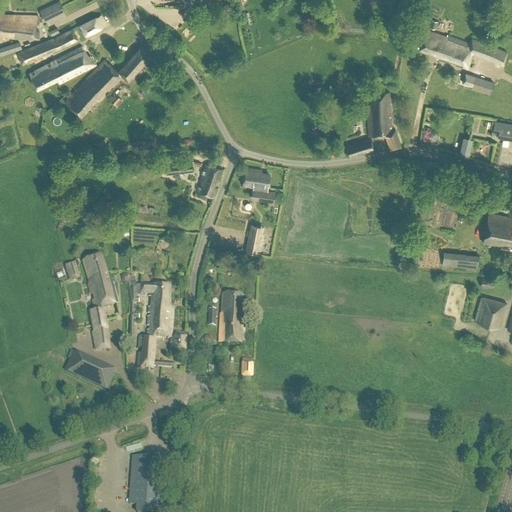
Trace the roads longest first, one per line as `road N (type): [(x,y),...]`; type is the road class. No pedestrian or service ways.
road 1 (unclassified): [(511,430),(235,390),(192,392)]
road 2 (unclassified): [(511,178),(408,150),(315,163),(232,151)]
road 3 (residential): [(192,392),(193,274),(232,151)]
road 4 (unclassified): [(0,467),(192,392)]
road 5 (unclassified): [(232,151),(191,70),(140,25),(130,0)]
